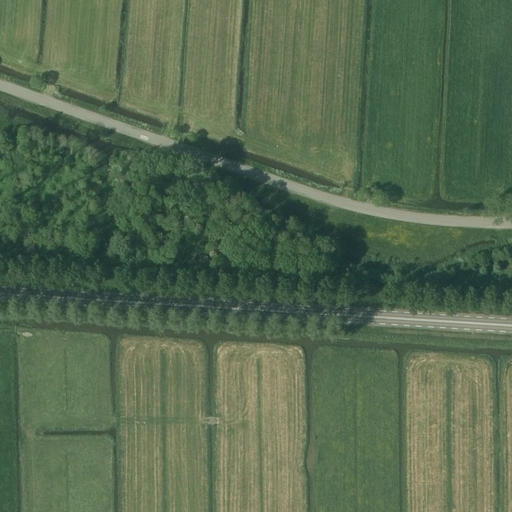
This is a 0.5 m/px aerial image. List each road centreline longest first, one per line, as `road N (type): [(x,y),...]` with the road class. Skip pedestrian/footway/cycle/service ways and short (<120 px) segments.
road 1 (unclassified): [(0,86),(368,210),(511,224)]
road 2 (primary): [(511,326),(0,295)]
road 3 (track): [(0,330),(27,333),(29,420),(226,422),(229,506)]
